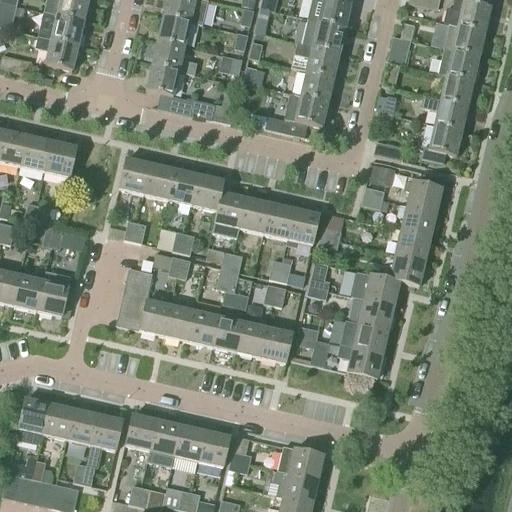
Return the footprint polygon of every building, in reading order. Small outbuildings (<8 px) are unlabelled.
[(0,0),(0,7),(15,11),(17,0),(0,0)] [(79,0),(46,0),(45,4),(58,7),(55,20),(82,26),(88,2),(79,0)] [(184,0),(167,0),(162,21),(189,27),(189,28),(201,30),(206,5),(184,0)] [(311,2),(306,24),(307,25),(317,27),(344,33),(350,8),(326,2),(326,0),(309,0),(309,1),(311,2)] [(439,2),(429,0),(408,0),(407,8),(436,15),(439,2)] [(487,11),(490,12),(492,3),(480,0),(472,0),(471,8),(487,11)] [(242,3),(240,11),(252,13),(254,5),(242,3)] [(445,13),(442,28),(447,30),(448,29),(484,37),(490,12),(454,4),(451,15),(445,13)] [(15,11),(0,7),(0,32),(9,35),(15,11)] [(238,30),(248,32),(252,16),(241,14),(238,30)] [(55,20),(49,45),(77,51),(82,26),(55,20)] [(162,21),(156,46),(183,52),(189,28),(189,27),(162,21)] [(263,41),(267,25),(257,22),(253,39),(263,41)] [(317,27),(311,52),(338,58),(344,33),(317,27)] [(399,44),(409,46),(413,31),(402,28),(399,44)] [(478,62),(484,37),(448,29),(447,30),(441,53),(478,62)] [(232,55),(242,57),(246,41),(236,38),(232,55)] [(33,54),(46,57),(43,70),(71,76),(77,51),(49,45),(36,42),(33,54)] [(195,69),(180,65),(183,52),(156,46),(151,70),(177,77),(192,81),(195,69)] [(261,50),(251,48),(248,63),(257,65),(261,50)] [(292,60),(308,64),(305,77),(332,83),(338,58),(311,52),(295,48),(292,60)] [(385,68),(397,70),(403,72),(407,55),(389,51),(385,68)] [(441,53),(435,78),(445,80),(472,87),(478,62),(441,53)] [(1,60),(1,61),(0,60),(0,73),(27,79),(30,66),(1,60)] [(226,79),(237,81),(240,65),(230,63),(226,79)] [(397,70),(385,68),(383,75),(396,78),(397,70)] [(171,102),(177,77),(151,70),(145,96),(171,102)] [(246,72),(242,89),(251,91),(255,74),(246,72)] [(305,77),(299,101),(326,107),(332,83),(305,77)] [(445,80),(439,105),(467,111),(472,87),(445,80)] [(214,110),(185,103),(182,115),(211,122),(210,126),(229,130),(235,101),(222,98),(219,111),(214,110)] [(302,143),(306,129),(320,132),(326,107),(299,101),(288,98),(282,125),(265,121),(262,134),(302,143)] [(419,113),(436,117),(433,130),(461,137),(467,111),(439,105),(421,101),(419,113)] [(385,103),(381,118),(391,121),(393,114),(395,105),(385,103)] [(442,168),(444,159),(455,161),(461,137),(433,130),(427,154),(422,153),(419,163),(442,168)] [(0,142),(0,167),(19,172),(26,141),(2,135),(0,142)] [(19,172),(43,177),(50,147),(26,141),(19,172)] [(76,152),(50,147),(43,177),(68,183),(76,152)] [(372,159),(401,166),(404,153),(375,147),(372,159)] [(125,164),(118,195),(141,200),(148,169),(125,164)] [(141,200),(166,206),(173,175),(148,169),(141,200)] [(385,173),(371,170),(368,186),(381,189),(385,173)] [(166,206),(191,212),(198,181),(173,175),(166,206)] [(223,187),(222,186),(198,181),(191,212),(216,217),(221,198),(223,187)] [(412,187),(406,212),(437,219),(443,194),(412,187)] [(383,197),(364,193),(362,201),(381,206),(383,197)] [(212,237),(211,238),(236,244),(238,235),(246,204),(221,198),(216,217),(214,229),(213,229),(212,237)] [(360,210),(384,216),(387,208),(381,206),(362,201),(360,210)] [(238,235),(263,240),(270,210),(246,204),(238,235)] [(0,208),(0,209),(0,222),(7,225),(10,210),(0,208)] [(22,228),(28,229),(31,230),(35,211),(26,209),(22,228)] [(263,240),(285,245),(284,250),(287,251),(295,215),(270,210),(263,240)] [(44,213),(35,211),(31,230),(40,232),(44,213)] [(401,236),(431,243),(437,219),(406,212),(401,236)] [(294,247),(310,251),(312,252),(319,221),(295,215),(287,251),(293,252),(294,247)] [(126,226),(122,245),(131,247),(135,228),(126,226)] [(213,229),(214,229),(201,226),(199,234),(212,237),(213,229)] [(131,247),(140,249),(144,230),(135,228),(131,247)] [(0,248),(9,250),(13,232),(4,230),(0,246),(0,248)] [(40,251),(50,254),(55,235),(44,233),(40,251)] [(318,242),(337,246),(339,238),(320,233),(318,242)] [(389,244),(398,247),(395,261),(425,268),(431,243),(401,236),(392,233),(389,244)] [(55,235),(50,254),(58,255),(59,251),(79,255),(82,242),(62,237),(55,235)] [(170,256),(179,258),(183,240),(174,238),(170,256)] [(188,260),(192,242),(183,240),(179,258),(188,260)] [(337,246),(318,242),(316,251),(335,255),(337,246)] [(222,257),(219,274),(218,276),(227,278),(231,259),(222,257)] [(241,262),(231,259),(227,278),(236,280),(241,262)] [(399,288),(419,292),(425,268),(395,261),(389,285),(399,288)] [(166,281),(175,283),(179,264),(170,262),(166,281)] [(184,285),(188,267),(179,264),(175,283),(184,285)] [(140,274),(150,277),(152,267),(143,265),(140,274)] [(271,266),(267,285),(276,287),(279,267),(271,266)] [(279,267),(276,287),(285,289),(290,270),(279,267)] [(150,279),(140,276),(128,274),(126,285),(148,290),(150,279)] [(0,308),(10,311),(17,280),(0,276),(0,308)] [(45,276),(36,317),(61,323),(68,292),(70,282),(45,276)] [(214,294),(223,296),(227,278),(218,276),(214,294)] [(355,277),(349,302),(363,305),(393,312),(394,310),(398,311),(401,298),(397,297),(399,288),(389,285),(369,280),(355,277)] [(232,299),(236,283),(236,280),(227,278),(223,296),(232,299)] [(10,311),(36,317),(43,286),(42,286),(17,280),(10,311)] [(309,283),(307,292),(326,297),(328,287),(309,283)] [(148,290),(126,285),(123,296),(145,301),(148,290)] [(261,309),(271,311),(274,292),(265,290),(261,309)] [(280,313),(284,294),(274,292),(271,311),(280,313)] [(307,292),(305,301),(324,305),(326,297),(307,292)] [(145,301),(123,296),(121,308),(144,313),(146,306),(144,305),(145,301)] [(363,305),(357,329),(388,336),(393,312),(363,305)] [(139,336),(163,342),(170,311),(146,306),(144,313),(141,325),(139,336)] [(118,319),(141,325),(144,313),(121,308),(118,319)] [(163,342),(187,347),(194,317),(170,311),(163,342)] [(187,347),(211,353),(218,322),(194,317),(187,347)] [(115,331),(139,336),(141,325),(118,319),(115,331)] [(211,353),(236,358),(243,328),(218,322),(211,353)] [(243,328),(236,358),(259,364),(266,333),(243,328)] [(382,360),(388,336),(357,329),(352,353),(382,360)] [(298,332),(296,341),(315,345),(317,336),(298,332)] [(266,333),(259,364),(284,369),(291,339),(266,333)] [(294,349),(295,350),(312,354),(315,345),(296,341),(294,349)] [(346,378),(376,385),(377,382),(381,383),(384,370),(380,369),(382,360),(352,353),(340,350),(337,362),(349,364),(346,378)] [(16,434),(41,440),(48,409),(23,404),(16,434)] [(41,440),(65,445),(72,415),(48,409),(41,440)] [(65,445),(89,451),(96,420),(72,415),(65,445)] [(114,456),(121,425),(96,420),(89,451),(114,456)] [(130,420),(124,450),(148,456),(155,425),(130,420)] [(148,456),(173,461),(180,430),(155,425),(148,456)] [(173,461),(197,467),(204,436),(180,430),(173,461)] [(228,441),(227,441),(204,436),(197,467),(221,472),(228,441)] [(322,461),(292,455),(283,453),(277,478),(316,486),(322,461)] [(249,461),(230,457),(228,467),(247,471),(249,461)] [(21,482),(29,484),(31,484),(35,466),(25,464),(21,482)] [(42,473),(44,468),(35,466),(31,484),(39,486),(42,473)] [(228,467),(227,475),(245,479),(247,471),(228,467)] [(75,469),(71,488),(80,490),(85,471),(75,469)] [(89,492),(93,473),(85,471),(80,490),(89,492)] [(277,479),(287,481),(281,504),(311,510),(316,486),(277,478),(277,479)] [(6,479),(1,503),(12,505),(17,481),(6,479)] [(21,482),(17,481),(12,505),(24,508),(29,484),(21,482)] [(24,508),(37,511),(42,487),(39,486),(31,484),(29,484),(24,508)] [(37,511),(42,511),(48,511),(54,489),(50,488),(42,487),(37,511)] [(60,511),(65,492),(54,489),(48,511),(60,511)] [(126,509),(136,511),(140,493),(130,491),(126,509)] [(60,511),(73,511),(77,495),(65,492),(60,511)] [(136,511),(144,511),(148,495),(140,493),(136,511)] [(176,511),(186,511),(190,498),(180,496),(176,511)] [(195,511),(198,500),(190,498),(186,511),(195,511)]
